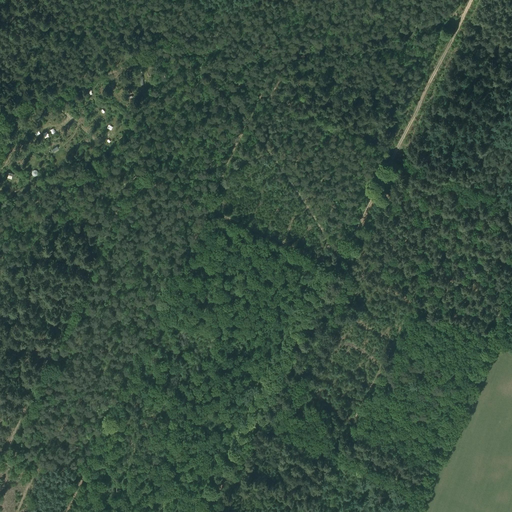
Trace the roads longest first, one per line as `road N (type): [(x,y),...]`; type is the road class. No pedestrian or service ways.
road 1 (track): [(45,28),(120,32),(511,200)]
road 2 (track): [(261,93),(66,511)]
road 3 (track): [(215,190),(147,172),(134,179),(4,454)]
road 4 (track): [(470,0),(352,240),(332,265)]
road 5 (track): [(329,264),(205,511)]
road 6 (track): [(202,68),(320,229),(329,264)]
road 7 (track): [(414,301),(307,511)]
road 8 (track): [(284,51),(426,25),(511,44)]
road 9 (track): [(329,264),(511,345)]
road 10 (track): [(250,422),(404,486),(396,511)]
road 11 (track): [(0,118),(155,51)]
road 12 (track): [(120,32),(220,33),(284,51)]
road 13 (track): [(0,122),(16,74),(61,0)]
road 14 (track): [(208,209),(329,264)]
